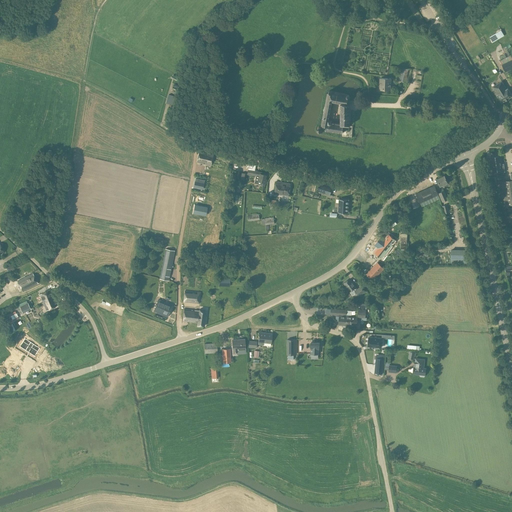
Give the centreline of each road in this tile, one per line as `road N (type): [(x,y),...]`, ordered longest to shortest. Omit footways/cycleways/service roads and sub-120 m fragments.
road 1 (unclassified): [(181,340),(179,246),(195,147),(350,190),(399,189)]
road 2 (unclassified): [(392,511),(363,352),(349,337),(312,325)]
road 3 (secondary): [(511,370),(465,155)]
road 4 (unclassified): [(107,363),(86,312),(0,229)]
road 5 (tertiary): [(291,294),(348,260),(399,189)]
